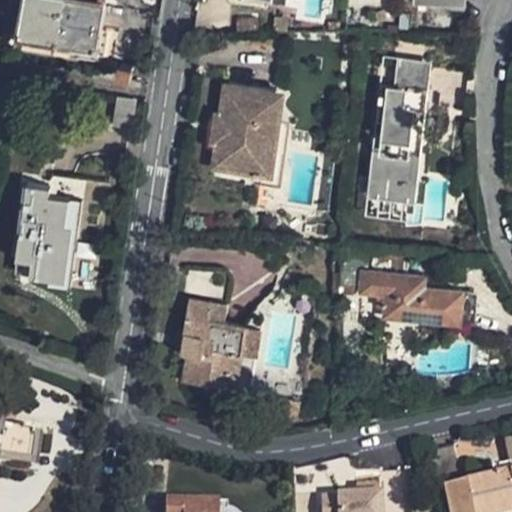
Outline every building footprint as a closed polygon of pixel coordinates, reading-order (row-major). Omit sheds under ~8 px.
[(98,51),(106,2),(91,0),(24,0),(18,38),(98,51)] [(259,31),(258,18),(238,19),(238,31),(259,31)] [(379,195),(410,198),(419,122),(412,121),(414,109),(426,111),(432,66),(399,63),(396,88),(382,86),(378,122),(388,123),(386,135),(381,135),(380,147),(377,146),(373,179),(381,179),(379,195)] [(132,78),(134,65),(122,64),(120,76),(132,78)] [(268,148),(277,90),(225,83),(221,114),(231,115),(227,143),(222,142),(219,168),(273,176),(277,150),(268,148)] [(277,150),(285,92),(277,90),(268,148),(277,150)] [(51,194),(52,185),(29,183),(23,231),(22,231),(18,259),(33,261),(30,276),(66,281),(74,225),(67,224),(71,197),(51,194)] [(371,250),(345,249),(341,293),(357,294),(359,266),(369,266),(371,250)] [(372,272),(364,271),(362,291),(378,292),(378,302),(379,303),(379,307),(387,308),(386,316),(470,323),(472,292),(425,287),(426,276),(408,275),(410,259),(374,256),(372,272)] [(212,302),(190,298),(184,331),(187,332),(184,353),(189,354),(184,381),(235,389),(237,373),(229,372),(231,352),(243,354),(247,326),(209,320),(212,302)] [(229,305),(212,302),(209,320),(226,323),(229,305)] [(263,329),(247,326),(243,354),(258,357),(263,329)] [(176,352),(184,353),(187,332),(184,331),(180,330),(176,352)] [(263,410),(293,415),(296,400),(266,395),(263,410)] [(293,415),(299,417),(302,401),(296,400),(293,415)] [(0,465),(29,470),(34,429),(19,427),(19,430),(4,428),(6,413),(0,411),(0,465)] [(511,473),(443,487),(448,511),(511,511),(511,439),(505,441),(511,473)] [(380,511),(380,496),(374,496),(374,486),(354,486),(354,496),(320,496),(319,511),(380,511)] [(226,511),(227,504),(165,501),(165,511),(226,511)] [(385,511),(397,511),(397,502),(385,503),(385,511)]
